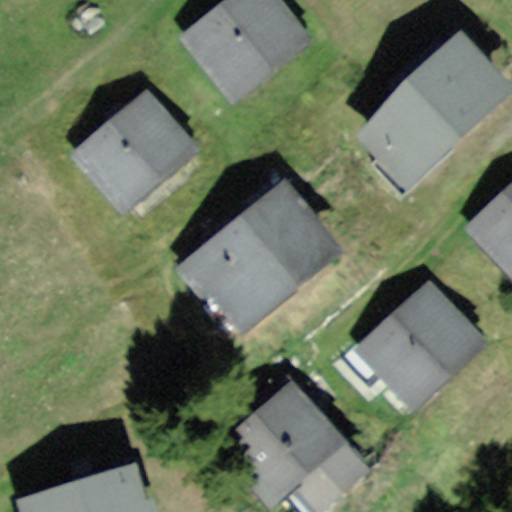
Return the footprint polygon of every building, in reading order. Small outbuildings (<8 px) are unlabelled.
[(292,41),(260,0),(242,0),(224,14),(225,17),(196,40),(233,88),(292,41)] [(499,97),(455,49),(401,99),(368,135),(406,175),(468,118),(472,122),(499,97)] [(179,149),(137,102),(109,127),(111,129),(82,152),(122,198),(179,149)] [(322,250),(279,196),(188,269),(204,288),(213,282),(242,316),(322,250)] [(511,197),(507,202),(509,203),(482,229),(511,261),(511,197)] [(467,344),(425,298),(396,323),(399,325),(354,366),(353,371),(368,388),(388,369),(412,395),(467,344)] [(303,409),(287,391),(224,447),(240,465),(242,463),(270,496),(292,477),(314,503),(352,470),(301,411),(303,409)] [(99,489),(33,508),(33,511),(147,511),(147,509),(134,511),(122,467),(95,474),(99,489)]
